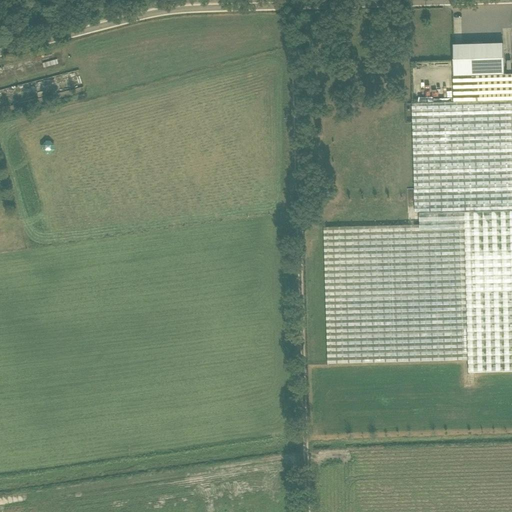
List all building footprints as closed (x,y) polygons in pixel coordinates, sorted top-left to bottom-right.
[(452,46),(453,75),(504,75),(503,45),(452,46)] [(57,75),(60,89),(81,84),(78,70),(57,75)] [(511,74),(505,75),(504,75),(453,75),(454,103),(511,101),(511,74)] [(511,210),(511,101),(454,103),(412,104),(415,213),(419,213),(464,212),(511,210)] [(511,210),(464,212),(468,361),(468,374),(511,372),(511,210)] [(324,228),(327,365),(468,361),(464,212),(419,213),(419,226),(324,228)]
